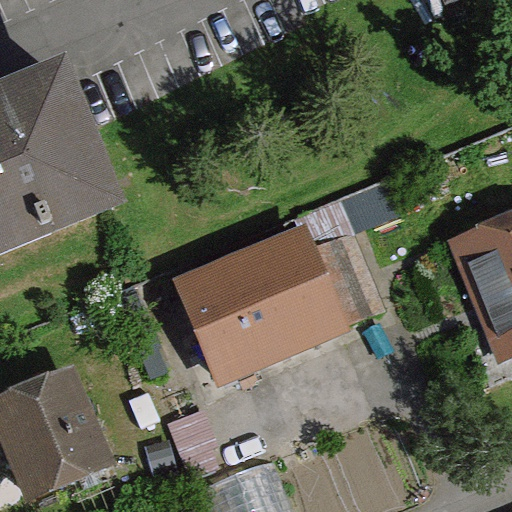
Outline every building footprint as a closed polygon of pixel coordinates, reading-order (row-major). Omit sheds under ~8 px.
[(56,79),(0,103),(0,258),(112,212),(79,134),(56,79)] [(511,347),(511,217),(464,237),(509,349),(511,347)] [(305,256),(297,238),(181,290),(219,383),(338,333),(335,325),(305,256)] [(305,256),(335,325),(373,309),(344,240),(305,256)] [(102,465),(65,379),(0,405),(0,426),(29,496),(102,465)]
